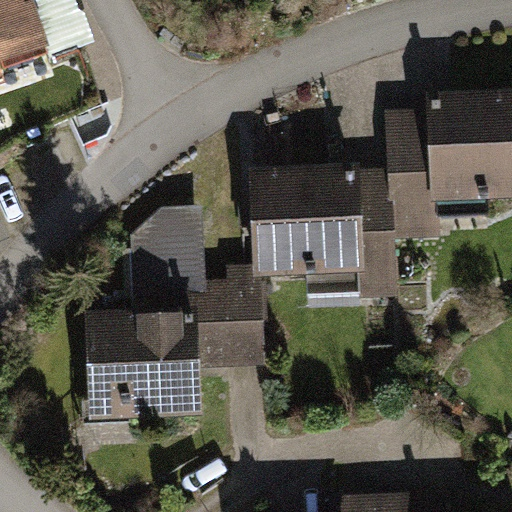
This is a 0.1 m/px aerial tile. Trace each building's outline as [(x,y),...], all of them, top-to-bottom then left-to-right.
[(56,54),(36,0),(0,0),(0,95),(12,92),(5,73),(56,54)] [(397,171),(400,244),(447,242),(446,221),(492,219),(492,208),(511,207),(511,99),(437,102),(438,116),(395,117),(397,171)] [(400,244),(397,171),(262,176),(266,273),(266,286),(369,282),(370,304),(402,302),(400,244)] [(135,317),(92,319),(96,426),(216,421),(214,370),(270,368),(266,286),(266,273),(234,274),(234,286),(209,287),(206,213),(131,216),(135,317)] [(394,499),(394,511),(451,511),(451,496),(394,499)] [(394,511),(394,499),(334,501),(334,511),(394,511)]
